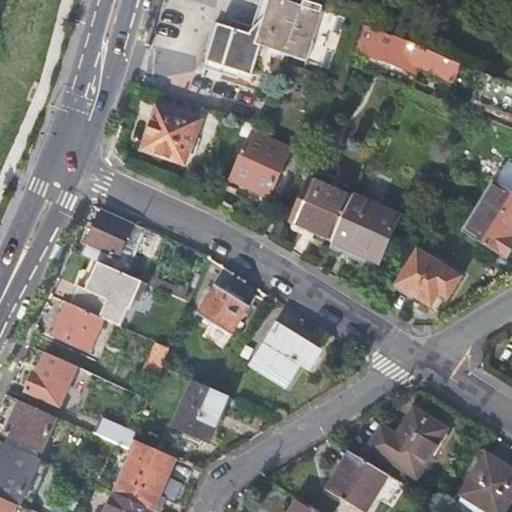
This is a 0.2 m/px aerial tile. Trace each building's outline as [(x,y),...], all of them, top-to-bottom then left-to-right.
[(346,73),(366,10),(335,0),(270,0),(258,38),(219,25),(207,57),(252,76),(260,53),(266,55),(268,48),(346,73)] [(370,27),(364,25),(360,36),(366,38),(370,27)] [(386,62),(387,57),(395,37),(378,30),(368,55),(386,62)] [(425,49),(395,37),(387,57),(417,69),(425,49)] [(457,74),(461,64),(439,55),(435,66),(457,74)] [(511,84),(487,74),(478,97),(487,100),(485,105),(511,115),(511,84)] [(200,120),(158,107),(144,150),(185,164),(200,120)] [(290,150),(252,132),(230,179),(268,197),(290,150)] [(311,178),(300,200),(307,204),(299,223),(334,239),(353,197),(311,178)] [(511,191),(495,181),(464,232),(506,257),(511,248),(511,191)] [(354,195),(353,197),(334,239),(333,241),(377,260),(398,216),(354,195)] [(292,219),(299,223),(307,204),(300,200),(292,219)] [(104,212),(85,256),(108,267),(114,269),(133,226),(104,212)] [(459,277),(419,251),(398,284),(430,304),(439,291),(447,296),(459,277)] [(94,299),(108,267),(85,256),(80,254),(76,263),(67,260),(57,284),(76,292),(70,304),(101,318),(107,305),(94,299)] [(159,289),(132,277),(125,291),(153,303),(159,289)] [(224,348),(249,308),(217,288),(199,315),(216,325),(209,338),(224,348)] [(172,321),(181,325),(190,303),(182,299),(172,321)] [(91,352),(105,319),(101,318),(70,304),(56,336),(91,352)] [(286,383),(299,363),(309,345),(278,325),(254,364),(286,383)] [(171,349),(158,343),(145,372),(160,378),(164,368),(171,349)] [(319,350),(309,345),(299,363),(307,368),(319,350)] [(61,406),(77,368),(47,354),(38,375),(35,373),(27,392),(61,406)] [(209,442),(230,396),(220,392),(195,381),(175,427),(209,442)] [(45,451),(59,418),(23,402),(8,435),(45,451)] [(415,478),(445,429),(412,409),(393,440),(379,431),(367,448),(415,478)] [(102,419),(95,435),(100,437),(116,444),(118,445),(129,450),(134,440),(136,435),(102,419)] [(113,451),(116,444),(100,437),(97,444),(113,451)] [(4,443),(0,453),(0,496),(19,505),(41,460),(4,443)] [(139,443),(117,494),(150,508),(153,509),(159,494),(175,459),(139,443)] [(368,511),(390,476),(350,451),(327,489),(363,511),(368,511)] [(488,511),(503,511),(511,498),(511,470),(486,455),(461,495),(488,511)] [(148,511),(150,508),(117,494),(109,511),(148,511)] [(158,511),(165,497),(159,494),(153,509),(157,511),(158,511)] [(0,511),(15,511),(19,505),(0,496),(0,511)] [(320,511),(301,499),(293,511),(320,511)]
